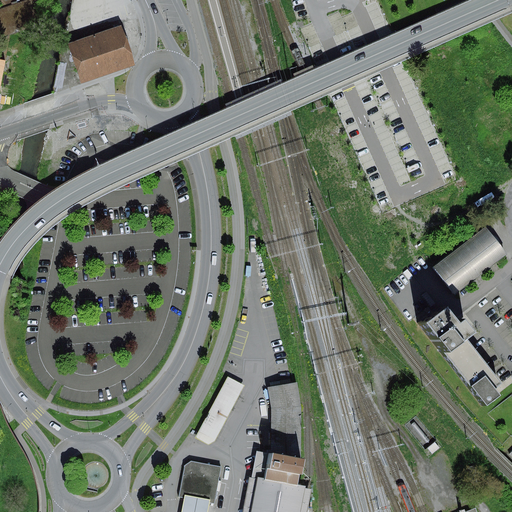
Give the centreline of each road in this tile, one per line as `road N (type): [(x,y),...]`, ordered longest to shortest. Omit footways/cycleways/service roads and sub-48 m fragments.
road 1 (primary): [(497,0),(100,179),(36,220),(0,269)]
road 2 (tertiary): [(161,395),(186,358),(205,297),(211,232),(199,154)]
road 3 (tertiary): [(0,134),(100,101),(140,108)]
road 4 (track): [(413,264),(409,241),(511,185)]
